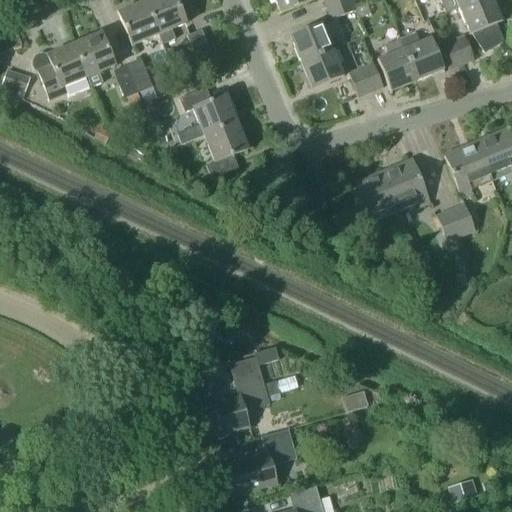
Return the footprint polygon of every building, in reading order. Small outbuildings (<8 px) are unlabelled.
[(174,0),(146,0),(144,1),(158,36),(157,37),(161,45),(174,40),(171,31),(184,26),(174,0)] [(309,0),(268,0),(275,16),(310,2),(309,0)] [(321,0),(325,10),(350,0),(349,0),(321,0)] [(354,12),(350,0),(325,10),(330,21),(354,12)] [(452,0),(457,10),(479,0),(452,0)] [(501,22),(492,0),(479,0),(457,10),(467,36),(470,35),(483,54),(503,42),(496,25),(501,22)] [(131,47),(157,37),(158,36),(144,1),(116,12),(131,47)] [(284,39),(296,66),(330,52),(319,24),(284,39)] [(197,64),(211,58),(200,31),(186,37),(197,64)] [(72,44),(86,78),(112,67),(99,33),(72,44)] [(397,42),(415,86),(442,75),(428,40),(418,44),(414,35),(397,42)] [(463,35),(450,41),(460,68),(474,62),(463,35)] [(448,72),(460,68),(450,41),(437,46),(448,72)] [(389,96),(415,86),(397,42),(383,47),(387,57),(375,61),(389,96)] [(60,88),(86,78),(72,44),(45,54),(40,53),(35,55),(32,59),(31,64),(33,69),(37,72),(48,99),(62,94),(60,88)] [(330,52),(296,66),(306,92),(341,77),(330,52)] [(140,61),(126,66),(137,93),(151,87),(140,61)] [(372,65),(358,70),(368,95),(382,90),(372,65)] [(123,99),(137,93),(126,66),(112,73),(123,99)] [(357,99),(368,95),(358,70),(348,74),(357,99)] [(0,89),(0,90),(32,102),(36,91),(26,87),(29,80),(5,71),(0,84),(0,86),(1,86),(0,89)] [(192,111),(202,137),(237,123),(227,97),(211,103),(205,88),(178,99),(184,114),(192,111)] [(237,123),(202,137),(213,163),(205,167),(211,181),(238,170),(232,156),(248,149),(237,123)] [(511,142),(511,143),(506,132),(475,145),(490,180),(511,171),(511,142)] [(469,189),(490,180),(475,145),(444,158),(461,201),(471,196),(469,189)] [(380,175),(395,211),(416,203),(419,210),(428,206),(410,162),(380,175)] [(364,224),(395,211),(380,175),(347,189),(355,206),(329,216),(340,242),(366,231),(364,224)] [(474,233),(462,205),(449,211),(460,239),(474,233)] [(449,211),(435,217),(447,245),(460,239),(449,211)] [(263,385),(259,373),(257,367),(278,361),(274,349),(254,355),(255,359),(228,367),(233,381),(237,397),(194,410),(204,442),(249,429),(243,410),(268,403),(266,398),(278,395),(274,382),(263,385)] [(271,467),(296,460),(288,430),(261,438),(266,454),(222,466),(231,500),(277,487),(271,467)] [(496,480),(481,484),(484,494),(499,490),(496,480)] [(471,481),(447,489),(452,505),(476,497),(471,481)] [(321,511),(315,488),(289,496),(293,510),(287,511),(321,511)]
